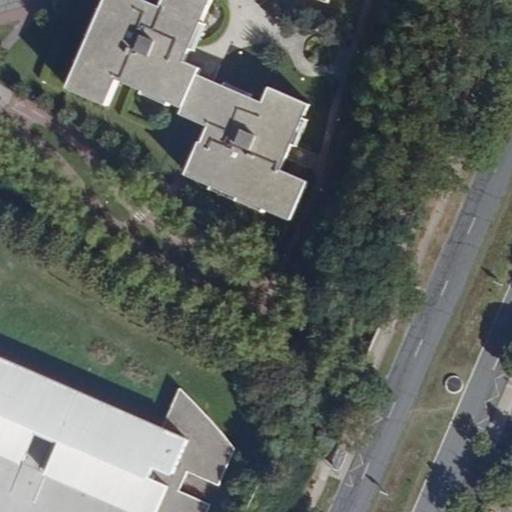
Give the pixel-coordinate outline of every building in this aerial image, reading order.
[(196,49),(215,4),(205,0),(166,0),(162,11),(139,0),(109,0),(67,99),(107,116),(120,88),(182,115),(197,83),(201,76),(189,68),(194,54),(196,49)] [(302,0),(331,13),(336,0),(302,0)] [(213,89),(197,83),(182,115),(178,122),(199,129),(204,131),(182,180),(293,227),(310,187),(286,174),(294,153),(296,149),(313,108),(271,89),(262,108),(217,91),(213,89)] [(235,450),(231,444),(230,443),(222,431),(204,409),(180,389),(168,417),(175,421),(169,433),(162,430),(0,358),(0,454),(23,465),(38,431),(61,442),(46,475),(130,511),(206,511),(210,505),(178,491),(187,473),(218,487),(235,450)] [(169,433),(175,421),(168,417),(162,430),(169,433)]
